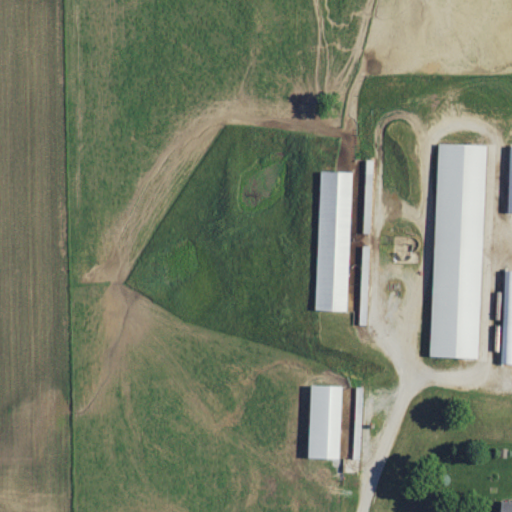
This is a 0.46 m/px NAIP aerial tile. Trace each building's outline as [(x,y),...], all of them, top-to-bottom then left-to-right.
[(433,357),(482,359),(488,145),(440,143),(433,357)] [(318,311),(350,311),(354,172),(322,171),(318,311)] [(503,364),(511,364),(511,270),(506,271),(503,364)] [(344,386),(313,386),(311,459),(342,459),(344,386)] [(511,511),(511,501),(503,501),(502,511),(511,511)]
